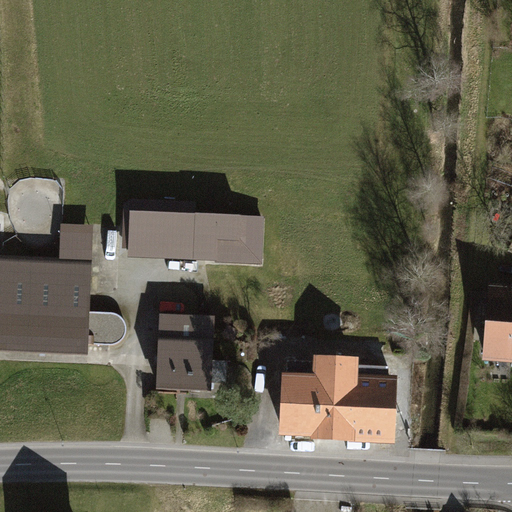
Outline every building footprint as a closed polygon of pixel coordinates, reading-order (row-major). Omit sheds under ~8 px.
[(261,217),(131,212),(130,249),(229,253),(229,260),(252,261),(252,254),(259,255),(261,217)] [(92,259),(0,255),(0,340),(112,346),(118,344),(122,341),(125,336),(127,330),(126,324),(122,319),(118,315),(113,313),(90,313),(92,259)] [(395,285),(366,285),(365,301),(395,301),(395,285)] [(511,295),(491,294),(486,351),(511,353),(511,295)] [(212,318),(161,316),(158,389),(210,391),(212,318)] [(318,363),(288,362),(287,377),(286,377),(283,432),(314,434),(314,435),(350,437),(350,436),(390,438),(393,383),(388,383),(388,367),(354,365),(354,363),(318,361),(318,363)]
